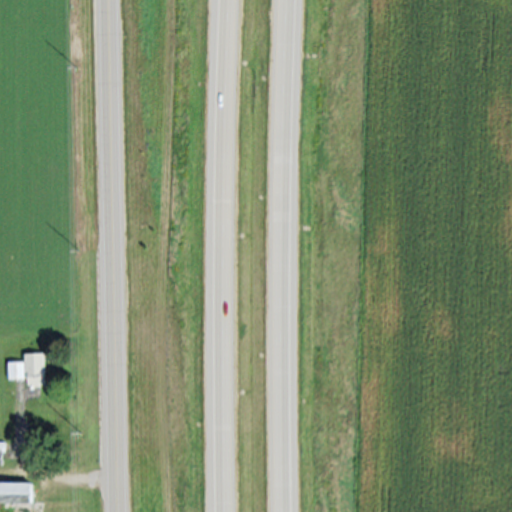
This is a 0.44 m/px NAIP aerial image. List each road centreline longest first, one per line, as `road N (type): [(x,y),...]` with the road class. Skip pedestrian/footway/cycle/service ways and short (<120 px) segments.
road 1 (motorway): [(281,511),(276,369),(287,0)]
road 2 (tertiary): [(105,0),(114,511)]
road 3 (motorway): [(223,0),(220,511)]
